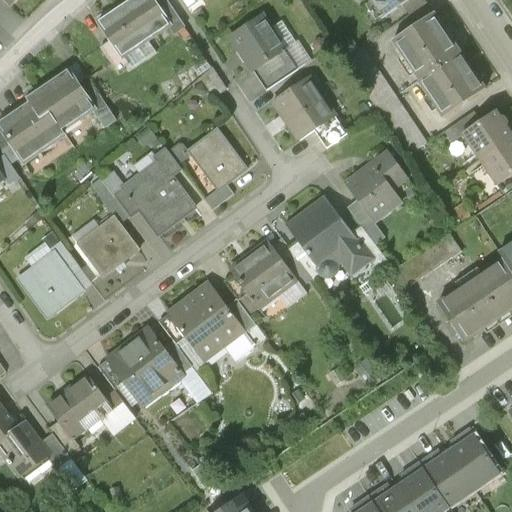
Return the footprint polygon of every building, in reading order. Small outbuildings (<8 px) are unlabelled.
[(3,0),(12,9),(20,0),(3,0)] [(132,0),(100,22),(113,41),(123,56),(124,56),(169,25),(170,25),(153,0),(132,0)] [(185,26),(166,0),(153,0),(170,25),(169,25),(174,33),(185,26)] [(197,0),(181,0),(187,8),(198,1),(197,0)] [(410,0),(368,0),(382,19),(410,0)] [(436,16),(394,44),(419,81),(461,53),(436,16)] [(263,18),(231,39),(253,72),(256,70),(285,51),(263,18)] [(123,56),(113,41),(103,48),(118,71),(129,63),(124,56),(123,56)] [(298,70),(285,51),(256,70),(269,89),(298,70)] [(461,53),(419,81),(443,118),(486,90),(461,53)] [(227,91),(212,68),(200,79),(213,100),(227,91)] [(35,89),(25,95),(29,101),(0,121),(0,126),(13,145),(26,165),(66,137),(63,133),(94,112),(95,111),(78,85),(67,70),(36,91),(35,89)] [(189,85),(186,75),(174,78),(177,88),(189,85)] [(111,112),(88,78),(78,85),(95,111),(94,112),(99,120),(111,112)] [(335,118),(309,78),(273,102),(300,142),(314,132),(335,118)] [(116,120),(111,112),(99,120),(104,128),(116,120)] [(474,112),(445,131),(452,143),(463,135),(462,134),(481,121),(474,112)] [(499,117),(495,112),(481,121),(462,134),(463,135),(480,160),(511,138),(511,136),(507,129),(508,123),(504,118),(499,117)] [(335,118),(314,132),(326,149),(347,135),(335,118)] [(13,145),(0,126),(0,146),(3,151),(13,145)] [(148,128),(135,138),(143,150),(151,145),(155,150),(161,146),(148,128)] [(218,131),(188,153),(191,157),(217,192),(219,194),(227,188),(248,172),(218,131)] [(511,138),(480,160),(497,186),(511,176),(511,138)] [(182,145),(169,154),(178,166),(191,157),(188,153),(182,145)] [(167,151),(155,160),(160,166),(170,179),(172,178),(181,171),(178,166),(169,154),(167,151)] [(407,179),(388,154),(345,186),(358,204),(374,224),(401,204),(392,191),(407,179)] [(20,178),(5,156),(0,159),(0,170),(5,178),(4,179),(9,186),(20,178)] [(196,209),(172,178),(170,179),(160,166),(128,191),(125,193),(139,212),(159,238),(196,209)] [(103,183),(116,200),(125,193),(128,191),(115,174),(103,183)] [(511,176),(497,186),(504,197),(511,191),(511,176)] [(116,200),(103,183),(94,189),(108,208),(117,201),(116,200)] [(227,188),(219,194),(217,192),(204,201),(212,212),(233,196),(227,188)] [(139,212),(125,193),(116,200),(117,201),(130,218),(139,212)] [(326,200),(287,229),(301,248),(292,254),(304,270),(314,283),(322,277),(330,278),(336,274),(337,266),(344,261),(350,269),(358,270),(369,262),(371,261),(352,235),(326,200)] [(130,218),(117,201),(108,208),(116,218),(121,226),(130,218)] [(374,224),(358,204),(350,210),(363,227),(374,244),(383,237),(374,224)] [(116,218),(79,246),(104,279),(140,251),(121,226),(116,218)] [(374,244),(363,227),(352,235),(371,261),(369,262),(378,274),(390,265),(374,244)] [(292,254),(283,241),(272,249),(285,267),(294,278),(304,270),(292,254)] [(91,284),(62,244),(51,252),(54,256),(55,255),(67,272),(81,291),(91,284)] [(269,245),(231,272),(256,306),(259,310),(297,282),(294,278),(285,267),(272,249),(269,245)] [(511,246),(500,255),(503,261),(511,273),(511,246)] [(67,272),(55,255),(54,256),(20,281),(48,320),(84,294),(81,291),(67,272)] [(511,273),(503,261),(438,305),(463,343),(484,328),(482,325),(505,309),(508,313),(511,309),(511,273)] [(256,306),(234,277),(225,284),(239,303),(247,313),(256,306)] [(212,286),(171,316),(192,346),(203,360),(224,345),(234,359),(253,346),(234,321),(236,320),(233,315),(229,310),(212,286)] [(247,313),(239,303),(229,310),(233,315),(236,320),(234,321),(253,346),(265,338),(247,313)] [(192,346),(171,316),(160,324),(179,350),(193,370),(204,363),(203,360),(192,346)] [(149,332),(108,362),(125,385),(135,398),(143,408),(179,380),(183,377),(169,358),(149,332)] [(193,370),(179,350),(169,358),(183,377),(193,370)] [(125,385),(108,362),(99,369),(116,392),(125,405),(135,398),(125,385)] [(212,394),(193,370),(183,377),(179,380),(198,404),(212,394)] [(88,377),(47,409),(58,424),(72,443),(75,441),(87,431),(83,427),(98,415),(114,436),(126,427),(106,400),(88,377)] [(125,405),(116,392),(106,400),(126,427),(136,420),(125,405)] [(0,405),(0,441),(18,428),(0,405)] [(18,428),(0,441),(0,449),(21,478),(47,459),(49,457),(40,445),(24,424),(18,428)] [(72,443),(58,424),(50,430),(53,436),(68,456),(80,448),(75,441),(72,443)] [(500,472),(474,435),(449,452),(474,489),(500,472)] [(68,456),(53,436),(40,445),(49,457),(47,459),(56,471),(58,469),(71,460),(68,456)] [(474,489),(449,452),(423,469),(449,507),(474,489)] [(86,481),(71,460),(58,469),(73,490),(86,481)] [(423,469),(397,486),(414,511),(441,511),(449,507),(423,469)] [(414,511),(397,486),(372,503),(377,511),(414,511)] [(251,511),(241,497),(219,511),(251,511)] [(377,511),(372,503),(358,511),(377,511)]
